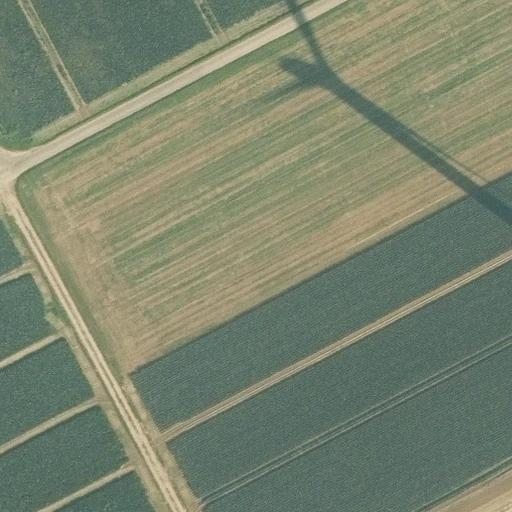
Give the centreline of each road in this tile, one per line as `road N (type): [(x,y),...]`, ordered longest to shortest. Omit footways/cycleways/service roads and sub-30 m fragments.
road 1 (track): [(0,175),(333,0)]
road 2 (track): [(0,179),(174,511)]
